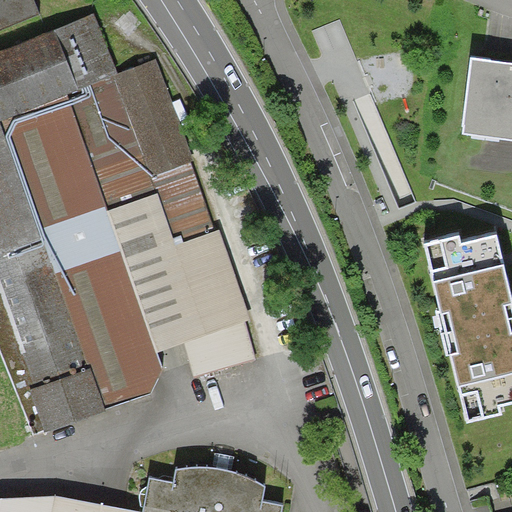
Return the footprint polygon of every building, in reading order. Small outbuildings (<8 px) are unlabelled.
[(0,0),(0,32),(39,16),(32,0),(0,0)] [(0,54),(0,351),(34,435),(108,414),(105,408),(148,394),(162,370),(157,352),(183,344),(194,378),(254,357),(244,323),(253,319),(222,232),(216,232),(157,62),(116,77),(90,19),(0,54)] [(511,66),(471,62),(462,138),(511,143),(511,66)] [(511,402),(511,306),(494,233),(457,242),(455,235),(422,243),(467,422),(501,413),(499,406),(511,402)] [(283,511),(284,508),(262,502),(265,488),(250,481),(233,473),(222,471),(210,469),(188,469),(176,471),(173,484),(152,482),(145,511),(130,511),(56,497),(3,500),(0,500),(0,511),(283,511)]
